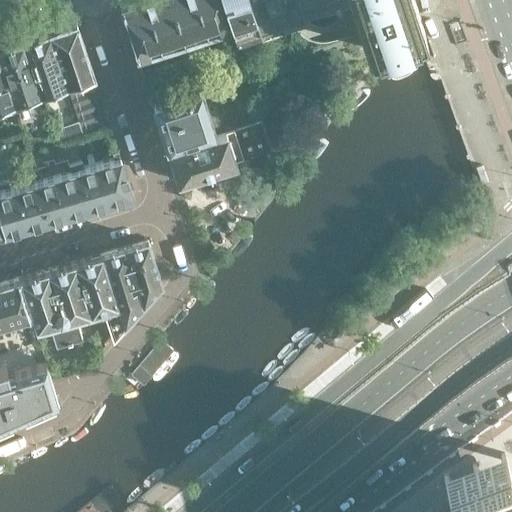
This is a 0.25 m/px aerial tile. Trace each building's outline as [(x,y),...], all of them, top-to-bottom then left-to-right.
[(176,94),(160,47),(144,0),(135,0),(120,5),(151,100),(152,102),(176,94)] [(183,39),(169,0),(144,0),(160,47),(183,39)] [(206,31),(195,0),(169,0),(183,39),(206,31)] [(230,23),(222,0),(195,0),(206,31),(230,23)] [(259,29),(249,0),(222,0),(230,23),(235,37),(259,29)] [(424,29),(414,0),(249,0),(259,29),(305,14),(302,7),(322,0),(350,0),(366,48),(424,29)] [(511,0),(464,0),(442,9),(447,23),(459,18),(467,39),(506,24),(511,40),(511,0)] [(91,70),(76,24),(76,21),(75,21),(75,20),(48,29),(66,83),(92,74),(93,73),(92,70),(91,70)] [(66,83),(48,29),(40,32),(40,31),(30,35),(22,38),(40,92),(66,83)] [(40,92),(22,38),(14,41),(14,40),(11,41),(3,44),(0,45),(0,60),(13,100),(40,92)] [(0,104),(13,100),(0,60),(0,104)] [(246,71),(176,94),(152,102),(167,149),(261,118),(246,71)] [(109,125),(95,80),(68,88),(78,120),(83,135),(109,125)] [(177,180),(271,148),(261,118),(167,149),(177,180)] [(83,135),(78,120),(52,129),(57,144),(83,135)] [(132,193),(117,151),(112,152),(113,156),(98,160),(83,165),(82,161),(76,163),(89,206),(132,193)] [(89,206),(76,163),(70,165),(71,168),(56,173),(68,212),(89,206)] [(68,212),(56,173),(0,189),(0,220),(3,231),(68,212)] [(161,281),(147,238),(123,245),(141,302),(161,281)] [(122,324),(141,302),(123,245),(100,252),(99,253),(109,284),(122,280),(124,287),(112,291),(122,324)] [(112,291),(109,284),(99,253),(72,261),(89,310),(102,306),(111,336),(112,336),(122,324),(112,291)] [(89,310),(72,261),(18,277),(35,326),(49,322),(54,338),(80,331),(75,314),(89,310)] [(0,323),(29,315),(17,276),(15,277),(5,281),(5,280),(2,281),(3,281),(0,281),(0,323)] [(28,360),(43,356),(30,315),(16,319),(28,360)] [(127,374),(140,385),(172,347),(159,336),(127,374)] [(56,398),(55,395),(53,388),(45,360),(0,373),(0,423),(53,399),(56,398)] [(511,511),(511,494),(498,457),(442,477),(450,500),(434,511),(511,511)] [(98,511),(119,494),(105,478),(66,511),(98,511)]
